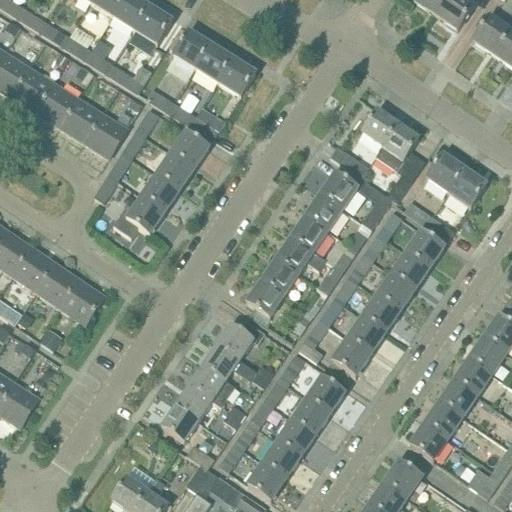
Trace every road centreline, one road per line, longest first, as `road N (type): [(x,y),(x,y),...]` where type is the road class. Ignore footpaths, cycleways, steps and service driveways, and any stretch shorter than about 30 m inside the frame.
road 1 (residential): [(511,235),(322,511)]
road 2 (residential): [(166,310),(339,47)]
road 3 (residential): [(31,499),(166,310)]
road 4 (residential): [(511,161),(339,47)]
road 5 (residential): [(60,237),(92,187),(0,128)]
road 6 (residential): [(166,310),(60,237)]
